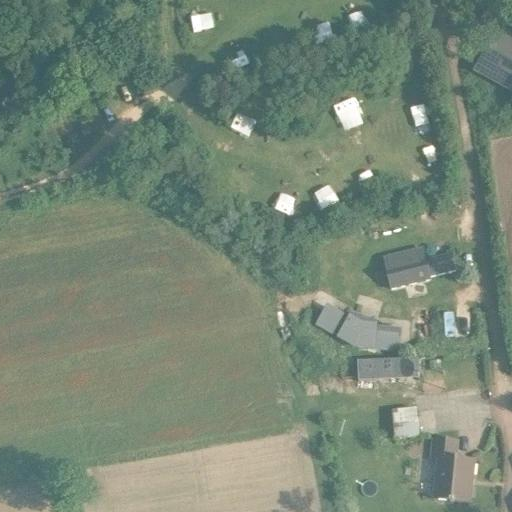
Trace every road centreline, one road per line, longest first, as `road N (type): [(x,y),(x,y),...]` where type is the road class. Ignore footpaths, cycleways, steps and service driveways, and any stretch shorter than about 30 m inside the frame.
road 1 (unclassified): [(510,426),(474,146)]
road 2 (track): [(0,197),(74,168),(141,102),(181,81)]
road 3 (track): [(474,146),(429,0)]
